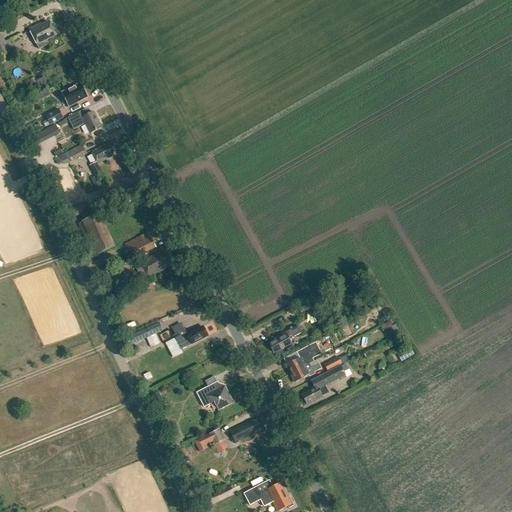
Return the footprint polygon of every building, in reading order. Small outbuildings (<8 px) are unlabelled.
[(5,12),(8,17),(17,12),(14,7),(5,12)] [(30,32),(37,45),(39,50),(48,46),(45,41),(55,36),(49,24),(41,28),(40,26),(30,32)] [(0,61),(15,54),(9,43),(5,45),(2,39),(0,39),(0,61)] [(81,83),(61,94),(68,108),(88,97),(81,83)] [(90,100),(99,96),(98,93),(93,95),(90,89),(86,91),(90,100)] [(42,123),(45,129),(63,119),(58,109),(44,116),(47,120),(42,123)] [(81,127),(85,125),(90,134),(101,129),(93,112),(88,114),(86,109),(75,115),(81,127)] [(58,131),(56,125),(29,140),(31,145),(58,131)] [(116,152),(111,142),(91,152),(97,164),(114,155),(113,153),(116,152)] [(64,165),(86,154),(81,145),(60,156),(64,165)] [(99,168),(92,171),(95,177),(102,173),(99,168)] [(130,204),(138,200),(136,195),(127,199),(130,204)] [(85,202),(64,211),(63,211),(67,219),(68,219),(89,211),(85,202)] [(125,245),(133,260),(155,248),(147,233),(125,245)] [(167,251),(166,249),(140,263),(149,278),(171,266),(170,264),(173,262),(168,251),(167,251)] [(144,284),(147,289),(153,285),(150,280),(144,284)] [(298,309),(301,314),(310,308),(307,304),(298,309)] [(125,339),(129,347),(163,331),(159,323),(125,339)] [(287,332),(285,333),(285,332),(274,339),(275,341),(269,344),(273,353),(291,344),(288,338),(290,337),(291,338),(302,333),(298,326),(287,332)] [(203,328),(187,336),(184,331),(173,336),(180,350),(207,337),(203,328)] [(161,333),(166,344),(174,340),(169,329),(161,333)] [(286,365),(290,374),(310,364),(308,360),(320,354),(315,343),(301,350),(304,356),(286,365)] [(396,354),(400,362),(409,356),(405,349),(396,354)] [(323,365),(326,370),(339,363),(336,358),(323,365)] [(290,374),(295,383),(308,376),(321,369),(318,363),(311,367),(310,364),(290,374)] [(302,396),(306,405),(322,397),(321,396),(328,393),(325,386),(345,376),(343,372),(347,369),(345,365),(340,367),(340,366),(311,382),(314,389),(302,396)] [(217,382),(196,393),(204,408),(214,402),(218,410),(232,403),(226,390),(223,392),(217,382)] [(150,393),(154,402),(159,400),(158,396),(163,394),(160,388),(150,393)] [(229,431),(235,444),(253,435),(252,433),(260,429),(256,421),(254,422),(252,420),(229,431)] [(217,454),(228,449),(219,430),(194,442),(199,453),(207,449),(205,446),(212,443),(217,454)] [(243,494),(250,506),(260,500),(264,507),(272,503),(277,511),(287,507),(288,509),(293,506),(289,497),(287,498),(280,483),(266,490),(258,495),(255,488),(243,494)]
